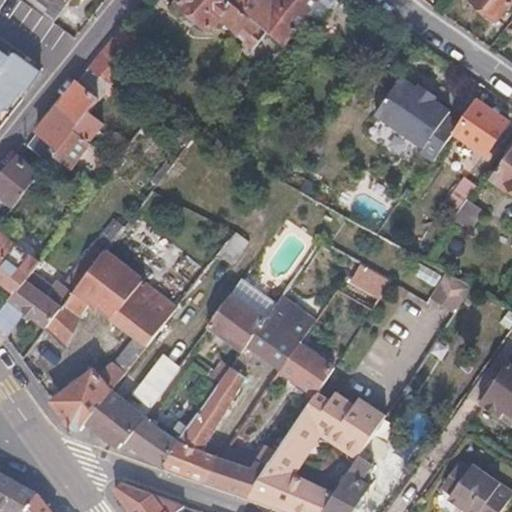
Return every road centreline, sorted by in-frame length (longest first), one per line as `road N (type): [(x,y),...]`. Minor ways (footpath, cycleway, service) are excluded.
road 1 (residential): [(52,460),(116,466),(243,511)]
road 2 (residential): [(125,0),(0,153)]
road 3 (residential): [(400,0),(511,78)]
